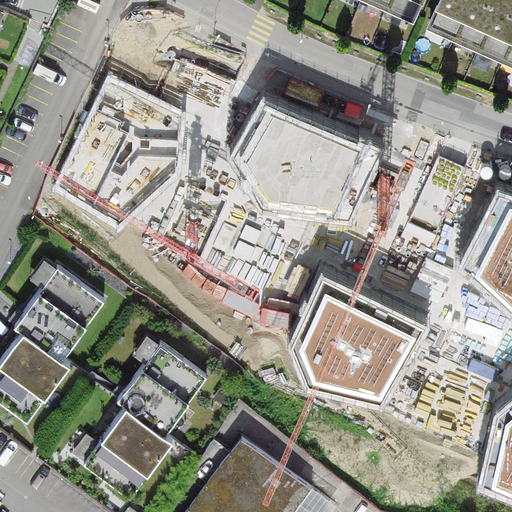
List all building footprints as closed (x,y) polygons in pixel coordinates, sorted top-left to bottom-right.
[(385,0),(413,12),(418,0),(385,0)] [(511,0),(435,0),(427,18),(511,56),(511,0)] [(177,168),(182,108),(109,72),(55,185),(118,222),(177,168)] [(347,213),(382,138),(264,90),(231,146),(262,203),(347,213)] [(511,305),(511,186),(498,182),(461,256),(511,306),(511,305)] [(70,358),(64,353),(105,296),(44,253),(27,276),(39,284),(15,318),(21,322),(0,352),(0,404),(25,422),(70,358)] [(429,314),(321,261),(290,328),(313,381),(383,397),(429,314)] [(70,454),(129,496),(174,432),(169,428),(209,371),(148,328),(131,351),(142,359),(119,392),(125,397),(96,438),(86,431),(70,454)] [(477,478),(511,491),(511,388),(493,406),(477,478)] [(238,430),(179,511),(293,511),(314,484),(238,430)]
